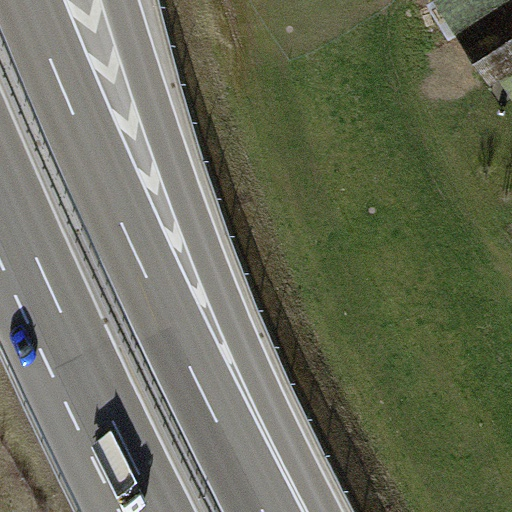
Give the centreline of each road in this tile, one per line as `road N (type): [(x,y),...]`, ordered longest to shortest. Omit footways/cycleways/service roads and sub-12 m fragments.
road 1 (motorway): [(264,511),(134,248),(28,0)]
road 2 (motorway): [(297,511),(122,0)]
road 3 (motorway): [(0,170),(159,511)]
